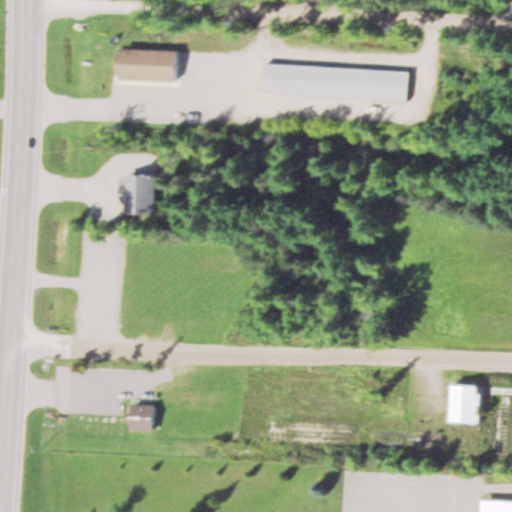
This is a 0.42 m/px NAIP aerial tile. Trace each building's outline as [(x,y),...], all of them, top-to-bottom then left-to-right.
[(179,80),(180,48),(123,47),(122,78),(179,80)] [(264,93),(411,98),(412,68),(265,63),(264,93)] [(124,203),(127,203),(127,213),(158,213),(158,173),(124,173),(124,203)] [(485,421),(485,384),(454,384),(454,421),(485,421)] [(164,407),(275,412),(276,390),(165,385),(164,407)] [(504,421),(504,400),(495,400),(495,421),(504,421)] [(157,436),(263,440),(264,417),(157,414),(158,403),(134,402),(133,429),(157,430),(157,436)] [(320,443),(320,422),(285,422),(285,419),(267,418),(266,442),(320,443)] [(484,511),(511,511),(511,498),(485,498),(484,511)]
